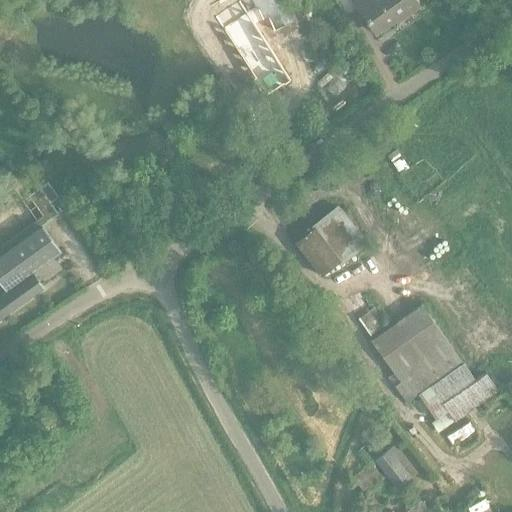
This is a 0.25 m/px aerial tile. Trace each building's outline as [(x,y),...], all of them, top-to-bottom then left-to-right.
[(226,32),(272,102),(296,87),(272,50),(290,45),(275,0),(257,0),(268,32),(262,34),(250,16),(226,32)] [(369,0),(358,8),(375,32),(400,14),(402,16),(417,6),(413,0),(369,0)] [(40,186),(27,195),(46,220),(58,212),(40,186)] [(294,241),(320,275),(338,261),(340,263),(367,242),(337,204),(311,224),(313,226),(294,241)] [(0,284),(6,292),(0,296),(0,317),(43,286),(31,271),(60,250),(41,225),(0,254),(0,284)] [(225,244),(231,252),(239,245),(233,238),(225,244)] [(393,385),(404,400),(460,361),(419,304),(369,339),(398,381),(393,385)] [(357,317),(369,335),(385,324),(373,306),(357,317)] [(435,419),(430,422),(437,432),(453,420),(497,390),(485,372),(473,379),(462,362),(418,393),(435,419)] [(38,406),(43,415),(39,418),(46,430),(61,421),(47,400),(38,406)] [(374,459),(396,487),(416,471),(394,443),(374,459)] [(352,476),(363,491),(382,476),(371,461),(352,476)] [(428,511),(421,500),(404,511),(392,511),(391,510),(387,511),(428,511)]
